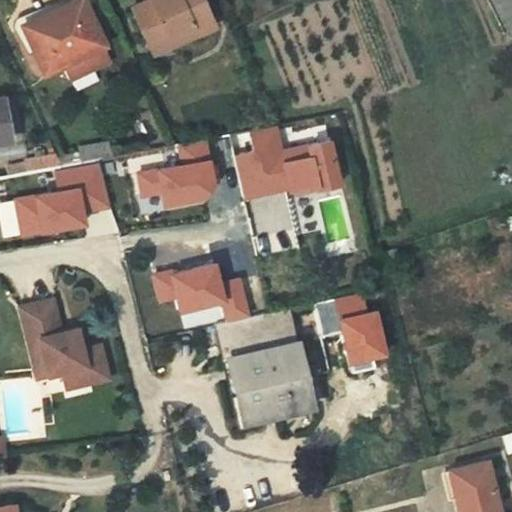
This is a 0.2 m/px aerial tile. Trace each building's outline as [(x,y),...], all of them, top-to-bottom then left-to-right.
[(161,0),(165,8),(154,11),(152,7),(132,14),(146,50),(167,43),(171,55),(218,37),(202,0),(161,0)] [(156,0),(151,2),(152,7),(154,11),(165,8),(161,0),(156,0)] [(75,11),(29,29),(45,71),(47,77),(95,58),(75,11)] [(151,63),(171,55),(167,43),(146,50),(151,63)] [(232,155),(241,202),(338,183),(329,138),(280,147),(275,124),(246,130),(250,151),(232,155)] [(57,177),(53,166),(39,168),(41,180),(57,177)] [(41,180),(39,168),(23,170),(25,183),(41,180)] [(283,206),(228,217),(244,280),(297,267),(283,206)] [(49,313),(16,322),(25,356),(36,353),(45,390),(60,386),(64,402),(88,396),(87,395),(105,390),(97,359),(79,363),(73,343),(63,345),(58,346),(49,313)] [(311,414),(289,319),(211,337),(235,439),(264,432),(262,425),(311,414)] [(36,353),(25,356),(34,393),(45,390),(36,353)] [(511,432),(501,436),(507,453),(511,451),(511,432)] [(504,511),(495,473),(458,483),(465,511),(504,511)]
